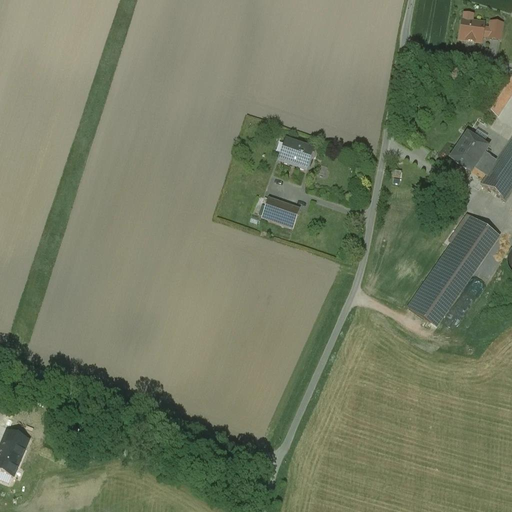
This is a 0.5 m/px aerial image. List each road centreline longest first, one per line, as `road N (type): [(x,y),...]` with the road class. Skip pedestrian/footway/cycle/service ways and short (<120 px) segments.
road 1 (unclassified): [(409,0),(362,274),(277,462)]
road 2 (unclassified): [(277,462),(0,357)]
